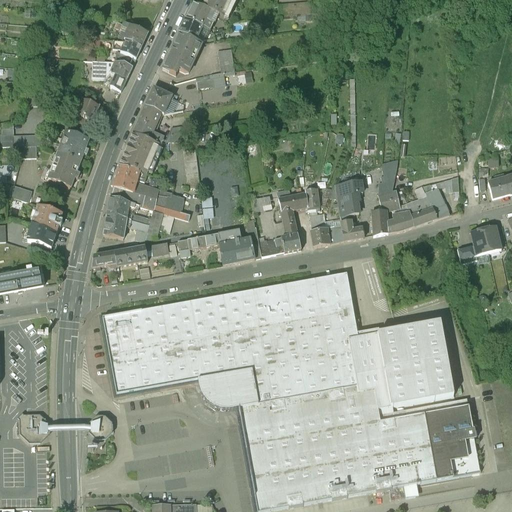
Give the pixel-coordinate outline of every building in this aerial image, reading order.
[(205,0),(201,9),(218,16),(224,19),(232,0),(205,0)] [(317,12),(318,18),(329,16),(328,0),(311,0),(277,2),(278,15),(317,12)] [(193,4),(185,20),(202,28),(210,32),(213,25),(211,24),(214,18),(217,19),(218,16),(201,9),(193,4)] [(185,20),(179,34),(195,42),(202,28),(185,20)] [(126,34),(130,26),(124,23),(122,26),(114,23),(113,24),(115,25),(114,28),(126,34)] [(124,40),(126,41),(142,48),(148,35),(130,26),(126,34),(124,40)] [(178,70),(185,73),(188,73),(202,45),(199,44),(198,46),(179,37),(163,70),(175,76),(178,70)] [(122,50),(126,42),(99,40),(99,48),(122,50)] [(142,48),(126,41),(126,42),(122,50),(121,54),(136,61),(142,48)] [(218,51),(221,73),(234,72),(231,49),(218,51)] [(119,56),(117,60),(127,64),(128,60),(119,56)] [(103,80),(110,75),(115,77),(126,82),(132,69),(121,64),(93,62),(92,80),(103,80)] [(126,82),(115,77),(110,89),(120,94),(126,82)] [(196,81),(197,89),(211,87),(210,79),(196,81)] [(145,107),(160,114),(164,115),(172,97),(170,97),(171,94),(161,90),(160,92),(153,89),(145,107)] [(25,96),(26,108),(43,108),(43,96),(25,96)] [(82,101),(74,122),(83,126),(85,121),(92,124),(96,116),(99,117),(102,109),(91,105),(92,102),(88,100),(87,103),(82,101)] [(62,101),(59,106),(68,110),(70,104),(62,101)] [(154,130),(160,114),(145,107),(138,123),(154,130)] [(177,108),(168,109),(165,116),(169,118),(171,114),(178,113),(177,108)] [(133,135),(159,145),(161,146),(162,143),(165,144),(166,142),(161,139),(157,138),(156,140),(151,137),(154,130),(138,123),(133,135)] [(1,125),(1,137),(13,137),(13,125),(1,125)] [(171,129),(166,127),(161,139),(166,142),(171,129)] [(65,132),(57,154),(82,163),(84,156),(87,157),(89,152),(86,151),(90,141),(65,132)] [(125,155),(120,168),(138,173),(147,176),(159,145),(133,135),(125,155)] [(13,137),(1,137),(1,149),(13,149),(13,137)] [(23,137),(23,149),(39,148),(41,148),(40,137),(23,137)] [(23,149),(20,161),(39,160),(39,148),(23,149)] [(185,187),(201,192),(195,150),(183,152),(186,180),(185,187)] [(57,154),(49,176),(74,185),(78,175),(80,176),(82,170),(79,169),(82,163),(57,154)] [(382,185),(378,186),(378,197),(379,202),(383,202),(382,195),(391,193),(397,167),(382,171),(384,177),(380,178),(382,185)] [(119,168),(113,189),(132,195),(135,185),(138,173),(120,168),(119,168)] [(506,178),(488,183),(492,198),(509,194),(509,195),(511,194),(511,175),(506,177),(506,178)] [(457,177),(450,179),(451,192),(459,191),(457,177)] [(335,187),(340,217),(349,216),(359,214),(357,202),(359,202),(358,194),(363,193),(361,183),(335,187)] [(189,216),(165,209),(167,199),(170,200),(171,194),(158,192),(158,191),(135,185),(132,195),(113,189),(110,200),(128,205),(135,207),(188,222),(189,216)] [(10,199),(30,205),(33,194),(14,187),(10,199)] [(323,198),(321,207),(323,209),(328,196),(330,190),(327,189),(326,191),(325,191),(322,198),(323,198)] [(448,215),(447,213),(448,212),(445,205),(444,205),(436,190),(429,192),(425,194),(431,209),(436,219),(448,215)] [(279,200),(291,198),(289,191),(277,193),(279,200)] [(316,191),(304,192),(305,195),(305,197),(307,209),(307,213),(319,212),(316,191)] [(381,212),(386,211),(386,212),(400,208),(398,197),(397,197),(396,192),(391,193),(382,195),(383,202),(379,202),(381,212)] [(293,212),(304,209),(303,197),(302,195),(298,196),(291,198),(279,200),(282,214),(293,212)] [(270,198),(263,199),(265,212),(272,210),(270,198)] [(250,202),(253,214),(265,212),(263,199),(250,202)] [(107,217),(126,221),(145,227),(147,221),(133,216),(131,217),(131,219),(127,218),(128,211),(128,205),(110,200),(107,217)] [(62,215),(38,208),(35,214),(32,213),(30,220),(33,221),(31,227),(56,235),(58,228),(60,228),(62,223),(60,222),(62,215)] [(414,228),(436,219),(431,209),(410,217),(414,228)] [(414,228),(410,217),(409,212),(405,213),(404,210),(398,211),(399,216),(400,222),(395,223),(392,223),(394,233),(402,232),(414,228)] [(388,235),(387,224),(386,212),(386,211),(381,212),(371,213),(373,236),(388,235)] [(293,212),(282,214),(286,237),(298,235),(293,212)] [(309,217),(311,232),(323,230),(320,216),(309,217)] [(344,242),(363,238),(361,229),(352,231),(349,216),(340,217),(341,224),(343,233),(344,242)] [(103,237),(123,241),(125,228),(126,221),(107,217),(103,237)] [(126,221),(125,228),(136,231),(135,241),(140,243),(144,243),(149,228),(145,227),(126,221)] [(247,227),(249,241),(250,241),(250,243),(258,241),(255,229),(253,222),(246,223),(247,227)] [(488,227),(483,228),(489,252),(501,249),(495,224),(488,226),(488,227)] [(56,235),(31,227),(26,243),(51,251),(56,235)] [(477,228),(470,230),(473,244),(476,255),(489,252),(483,228),(477,230),(477,228)] [(313,248),(330,245),(327,230),(311,233),(313,248)] [(250,243),(250,241),(249,241),(240,242),(238,232),(218,236),(219,245),(218,245),(223,267),(254,260),(250,243)] [(336,244),(344,242),(343,233),(334,234),(336,244)] [(298,235),(286,237),(281,238),(284,254),(301,251),(298,235)] [(187,241),(189,250),(218,245),(219,245),(218,236),(187,241)] [(284,254),(281,238),(274,241),(276,256),(284,254)] [(189,250),(187,241),(178,243),(179,252),(189,250)] [(268,257),(276,256),(274,241),(265,243),(268,257)] [(268,257),(265,243),(259,244),(262,259),(268,257)] [(476,255),(473,244),(467,245),(470,256),(476,255)] [(151,248),(151,252),(153,258),(169,255),(167,245),(151,248)] [(116,265),(116,269),(147,264),(145,253),(151,252),(151,248),(114,254),(116,265)] [(93,258),(92,270),(113,266),(113,270),(116,269),(116,265),(114,254),(93,258)] [(0,278),(0,295),(15,293),(15,294),(26,292),(26,291),(44,287),(41,271),(21,275),(21,274),(13,275),(13,276),(0,278)] [(115,317),(102,319),(116,396),(137,392),(197,381),(198,384),(199,390),(200,395),(202,399),(205,402),(207,404),(206,406),(206,408),(207,410),(208,411),(210,412),(212,412),(214,412),(215,411),(216,410),(218,410),(221,411),(225,412),(229,411),(239,410),(357,388),(358,394),(375,391),(378,410),(454,397),(441,324),(348,341),(337,277),(183,305),(115,317)] [(113,400),(198,384),(197,381),(137,392),(116,396),(102,319),(115,317),(114,314),(98,316),(113,400)] [(357,388),(239,410),(241,415),(257,511),(265,511),(289,508),(289,509),(303,507),(303,505),(333,500),(333,501),(348,499),(347,497),(378,492),(378,493),(392,490),(391,489),(481,473),(475,439),(477,439),(475,430),(473,431),(469,406),(380,422),(378,410),(375,391),(358,394),(357,388)] [(41,445),(50,437),(50,434),(50,429),(50,426),(40,416),(24,417),(23,416),(18,421),(19,422),(19,437),(29,446),(41,445)] [(112,424),(105,418),(95,418),(89,424),(89,428),(89,432),(89,435),(96,442),(105,441),(112,435),(112,424)] [(147,424),(140,426),(144,442),(150,440),(147,424)]
